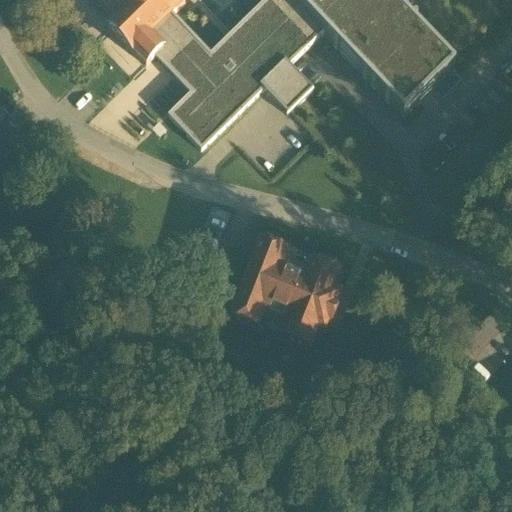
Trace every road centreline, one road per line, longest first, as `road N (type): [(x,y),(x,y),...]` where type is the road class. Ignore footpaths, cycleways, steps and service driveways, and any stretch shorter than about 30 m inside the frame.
road 1 (unclassified): [(440,255),(176,180),(83,135),(32,98),(0,39)]
road 2 (unclassified): [(309,511),(511,308)]
road 3 (unclassified): [(511,46),(411,145),(440,255)]
